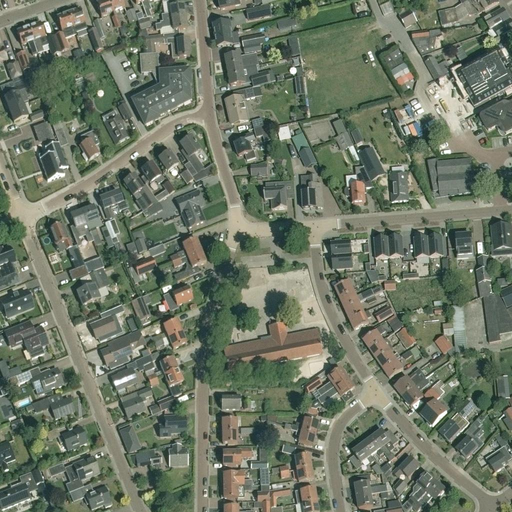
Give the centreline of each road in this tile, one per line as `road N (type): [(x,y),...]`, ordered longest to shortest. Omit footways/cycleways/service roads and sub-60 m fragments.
road 1 (residential): [(140,511),(22,217)]
road 2 (residential): [(200,511),(202,366),(236,231)]
road 3 (residential): [(22,217),(110,170),(168,127),(209,116)]
road 4 (residential): [(314,225),(511,210)]
road 5 (residential): [(376,394),(322,294),(314,225)]
road 6 (residential): [(492,508),(376,394)]
road 7 (residential): [(341,511),(333,463),(339,425),(376,394)]
